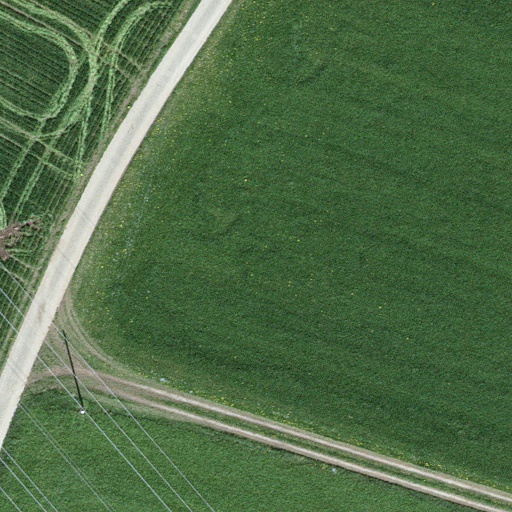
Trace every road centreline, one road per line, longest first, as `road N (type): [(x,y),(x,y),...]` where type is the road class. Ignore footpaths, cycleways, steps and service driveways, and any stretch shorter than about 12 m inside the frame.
road 1 (track): [(511,508),(21,356)]
road 2 (unclassified): [(216,0),(72,243),(0,413)]
